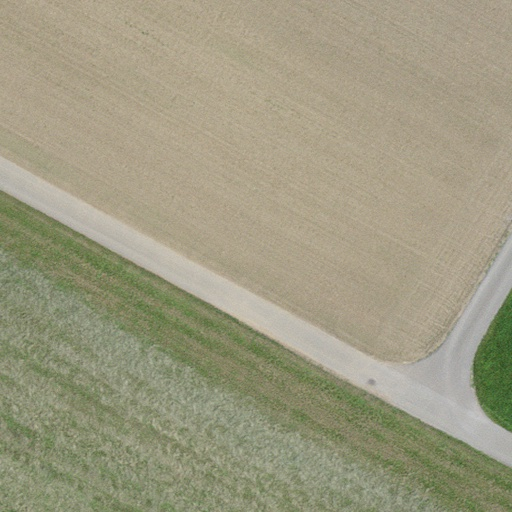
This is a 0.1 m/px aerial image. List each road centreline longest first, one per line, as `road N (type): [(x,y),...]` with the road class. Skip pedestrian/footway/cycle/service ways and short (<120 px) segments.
road 1 (unclassified): [(0,172),(511,453)]
road 2 (track): [(421,405),(511,259)]
